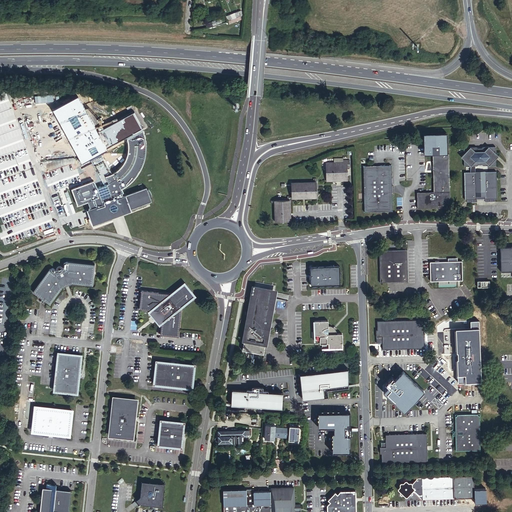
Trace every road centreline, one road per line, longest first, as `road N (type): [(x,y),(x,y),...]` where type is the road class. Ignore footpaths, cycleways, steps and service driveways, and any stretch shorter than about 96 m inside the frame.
road 1 (trunk): [(0,62),(170,66),(511,107)]
road 2 (trunk): [(402,77),(148,51),(0,49)]
road 3 (trunk): [(0,68),(70,71),(155,97),(200,156),(207,192),(199,228)]
road 4 (unclassified): [(368,511),(358,235)]
road 5 (unclassified): [(125,246),(113,285),(88,511)]
road 6 (tertiary): [(225,313),(191,511)]
road 7 (trunk): [(292,244),(248,230),(254,172),(274,151),(330,136)]
road 8 (trunk): [(330,136),(444,112),(511,115)]
road 9 (secondary): [(262,0),(244,171)]
road 10 (unclassified): [(358,235),(511,227)]
road 11 (unclassified): [(125,246),(75,239),(0,264)]
